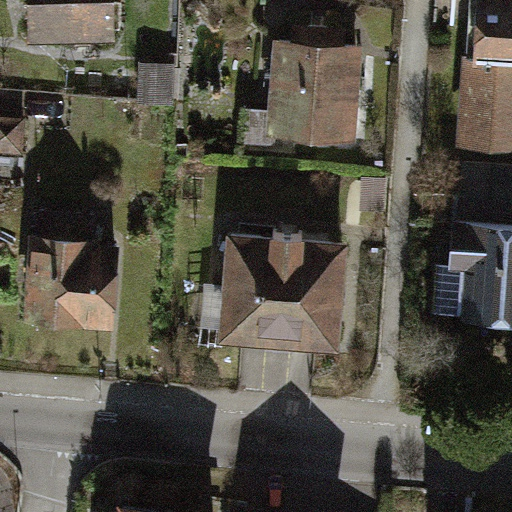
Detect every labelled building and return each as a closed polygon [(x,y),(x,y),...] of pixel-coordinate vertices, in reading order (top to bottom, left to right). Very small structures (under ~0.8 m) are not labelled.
[(48,0),(50,53),(148,51),(146,0),(48,0)] [(511,0),(474,0),(464,142),(511,145),(511,0)] [(383,44),(294,42),(292,107),(260,106),(259,141),(381,144),(383,44)] [(511,214),(467,212),(460,334),(511,336),(511,214)] [(374,229),(244,226),(241,349),(371,353),(374,229)] [(146,238),(46,240),(48,344),(148,342),(146,238)] [(0,511),(16,511),(18,504),(0,500),(0,511)]
